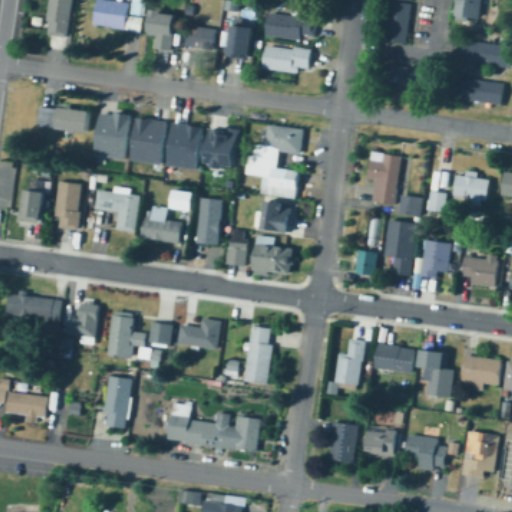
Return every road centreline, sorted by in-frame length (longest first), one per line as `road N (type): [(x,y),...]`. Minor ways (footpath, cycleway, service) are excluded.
road 1 (residential): [(511,326),(0,254)]
road 2 (residential): [(511,131),(0,62)]
road 3 (residential): [(0,446),(479,511)]
road 4 (residential): [(342,108),(288,511)]
